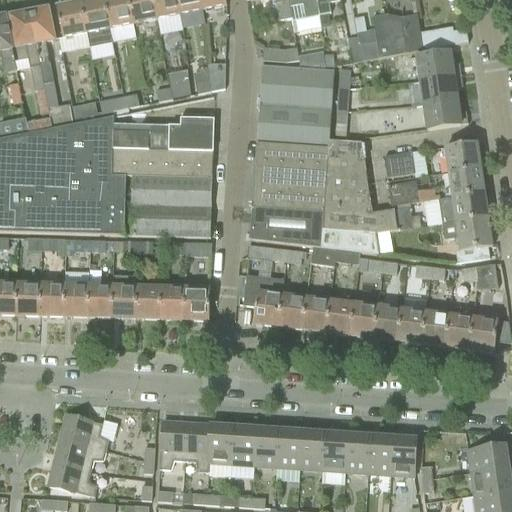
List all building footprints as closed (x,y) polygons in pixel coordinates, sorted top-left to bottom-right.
[(79,5),(86,37),(89,53),(112,49),(109,32),(103,0),(79,5)] [(126,0),(104,0),(103,0),(109,32),(133,27),(126,0)] [(150,0),(126,0),(133,27),(155,23),(150,0)] [(175,0),(150,0),(156,23),(159,38),(182,33),(179,18),(175,0)] [(199,0),(175,0),(179,18),(202,14),(199,0)] [(223,0),(199,0),(202,14),(226,9),(223,0)] [(291,23),(290,13),(287,0),(261,0),(262,4),(263,4),(265,18),(277,15),(279,25),(291,23)] [(287,0),(290,13),(291,23),(292,24),(318,19),(318,18),(315,0),(287,0)] [(315,0),(318,18),(318,19),(320,30),(328,28),(326,18),(330,18),(328,7),(339,5),(338,0),(315,0)] [(62,41),(86,37),(79,5),(56,10),(62,41)] [(48,11),(29,15),(44,88),(53,86),(45,48),(46,47),(55,46),(52,31),(48,11)] [(29,15),(9,19),(12,38),(15,53),(17,63),(28,61),(35,94),(44,92),(44,88),(29,15)] [(395,59),(421,54),(418,36),(415,18),(400,21),(387,19),(395,59)] [(318,19),(292,24),(293,35),(320,30),(318,19)] [(377,62),(395,59),(387,19),(371,22),(375,45),(377,62)] [(5,20),(0,20),(0,57),(4,76),(15,74),(12,54),(9,39),(5,20)] [(429,34),(418,36),(421,54),(432,52),(467,46),(465,33),(453,35),(452,30),(429,34)] [(357,41),(348,42),(352,67),(361,65),(358,48),(357,41)] [(358,48),(361,65),(377,62),(375,45),(358,48)] [(262,52),(262,65),(285,66),(298,64),(296,51),(284,53),(263,51),(263,52),(262,52)] [(416,60),(419,84),(460,79),(458,67),(450,68),(449,55),(416,60)] [(333,57),(324,58),(325,74),(334,74),(333,57)] [(324,58),(307,60),(309,73),(325,74),(324,58)] [(306,59),(298,60),(300,72),(307,70),(306,59)] [(225,68),(207,67),(207,71),(208,77),(208,84),(210,95),(214,95),(224,93),(225,68)] [(261,69),(259,113),(331,119),(334,74),(325,74),(309,73),(261,69)] [(339,73),(338,92),(348,93),(349,74),(339,73)] [(419,84),(422,108),(456,104),(454,91),(461,90),(460,79),(419,84)] [(210,95),(208,84),(194,87),(197,98),(210,95)] [(17,87),(9,89),(13,108),(21,107),(17,87)] [(183,89),(169,91),(171,103),(185,101),(183,89)] [(171,103),(169,91),(156,94),(158,106),(171,103)] [(44,92),(35,94),(40,118),(49,116),(48,112),(44,92)] [(338,92),(336,111),(347,112),(348,93),(338,92)] [(137,98),(122,101),(124,111),(138,109),(137,98)] [(122,101),(107,103),(109,114),(124,111),(122,101)] [(456,104),(422,108),(426,134),(467,128),(465,115),(458,116),(456,104)] [(94,107),(71,111),(72,121),(74,128),(101,123),(100,117),(96,117),(94,107)] [(70,108),(48,112),(49,116),(50,120),(50,121),(52,132),(74,128),(72,121),(71,111),(70,108)] [(259,113),(256,147),(328,153),(329,144),(331,119),(259,113)] [(113,128),(112,153),(212,156),(213,119),(188,118),(188,123),(180,123),(180,130),(113,128)] [(0,235),(124,239),(126,179),(112,179),(112,153),(113,128),(113,120),(101,123),(74,128),(52,132),(28,137),(1,142),(0,142),(0,235)] [(50,120),(26,125),(28,137),(52,132),(50,121),(50,120)] [(336,120),(334,139),(345,140),(346,121),(336,120)] [(25,122),(0,126),(0,137),(1,142),(28,137),(26,125),(25,122)] [(324,217),(323,234),(375,238),(396,235),(396,234),(393,215),(372,217),(361,147),(329,144),(328,153),(324,217)] [(444,151),(447,177),(480,172),(477,146),(444,151)] [(256,147),(252,211),(324,217),(328,153),(256,147)] [(126,179),(131,179),(211,181),(212,156),(112,153),(112,179),(126,179)] [(384,160),(387,181),(415,177),(412,156),(384,160)] [(480,172),(448,177),(451,201),(484,196),(480,172)] [(131,179),(130,209),(210,212),(211,181),(131,179)] [(389,189),(392,209),(419,205),(416,185),(389,189)] [(451,201),(437,203),(441,228),(488,221),(484,196),(451,201)] [(210,212),(130,209),(129,239),(210,242),(210,212)] [(322,252),(323,234),(324,217),(252,211),(251,219),(248,243),(268,245),(312,251),(322,252)] [(409,212),(394,215),(396,234),(412,232),(409,212)] [(488,221),(441,228),(443,243),(457,241),(459,256),(472,254),(492,251),(488,221)] [(323,234),(322,252),(335,253),(359,256),(378,259),(375,238),(323,234)] [(27,254),(41,255),(42,242),(27,242),(27,254)] [(42,242),(41,255),(50,255),(56,255),(65,256),(65,255),(66,243),(42,242)] [(76,244),(76,256),(89,256),(90,244),(76,244)] [(90,244),(89,256),(104,257),(104,245),(90,244)] [(123,257),(137,257),(138,245),(123,245),(123,257)] [(138,245),(137,257),(152,258),(153,246),(138,245)] [(184,260),(185,260),(186,247),(170,246),(170,258),(184,259),(184,260)] [(186,247),(185,260),(210,261),(210,248),(186,247)] [(272,264),(286,265),(287,254),(247,249),(246,262),(271,265),(272,264)] [(312,251),(310,267),(333,270),(333,265),(335,253),(322,252),(312,251)] [(335,253),(333,265),(358,268),(359,256),(335,253)] [(287,254),(286,265),(300,267),(302,256),(287,254)] [(368,263),(367,275),(381,276),(382,265),(368,263)] [(382,267),(381,278),(396,279),(397,269),(382,267)] [(475,271),(477,282),(475,294),(480,294),(498,292),(494,268),(475,271)] [(415,269),(414,280),(429,281),(430,271),(415,269)] [(430,271),(429,281),(444,283),(445,272),(430,271)] [(462,285),(477,282),(475,271),(461,273),(462,285)] [(64,289),(64,321),(88,321),(88,289),(89,277),(65,276),(64,289)] [(112,290),(112,322),(136,323),(136,290),(137,280),(113,279),(112,290)] [(253,328),(278,331),(282,298),(283,284),(246,280),(242,310),(255,311),(253,328)] [(0,318),(15,319),(16,287),(0,286),(0,318)] [(15,319),(39,320),(40,288),(16,287),(15,319)] [(39,320),(63,321),(64,289),(40,288),(39,320)] [(88,321),(112,322),(112,290),(88,289),(88,321)] [(136,323),(160,323),(160,291),(136,290),(136,323)] [(160,323),(184,324),(185,292),(160,291),(160,323)] [(185,292),(184,324),(208,325),(209,292),(185,292)] [(278,331),(302,334),(306,301),(282,298),(278,331)] [(302,334),(326,337),(329,304),(306,301),(302,334)] [(326,337),(349,339),(353,307),(329,304),(326,337)] [(349,339),(373,342),(377,310),(353,307),(349,339)] [(373,342),(397,345),(401,313),(377,310),(373,342)] [(445,351),(469,354),(472,321),(459,319),(459,313),(449,312),(449,318),(445,351)] [(397,345),(421,348),(425,315),(401,313),(397,345)] [(421,348),(445,351),(449,318),(425,315),(421,348)] [(472,321),(469,354),(493,356),(497,324),(472,321)] [(65,419),(59,443),(106,454),(108,444),(99,440),(102,429),(65,419)] [(173,465),(184,466),(186,427),(162,426),(159,474),(170,474),(173,465)] [(197,476),(208,477),(207,477),(210,429),(186,427),(184,466),(195,466),(197,476)] [(209,467),(231,469),(233,430),(210,429),(207,477),(208,477),(209,467)] [(231,469),(254,470),(256,432),(233,430),(231,469)] [(254,470),(276,472),(279,433),(256,432),(254,470)] [(276,472),(299,473),(301,435),(279,433),(276,472)] [(299,473),(322,475),(324,437),(301,435),(299,473)] [(322,475),(344,477),(347,438),(324,437),(322,475)] [(344,477),(367,478),(370,440),(347,438),(344,477)] [(367,478),(390,480),(392,441),(370,440),(367,478)] [(392,441),(390,480),(413,481),(416,443),(392,441)] [(59,443),(53,466),(91,475),(93,465),(103,465),(106,454),(59,443)] [(467,455),(470,478),(508,474),(505,449),(467,455)] [(143,451),(143,464),(153,464),(154,452),(143,451)] [(153,464),(143,464),(142,477),(152,478),(153,464)] [(91,475),(53,466),(47,490),(94,502),(97,491),(88,486),(91,475)] [(208,479),(230,480),(231,469),(209,467),(208,479)] [(254,470),(231,469),(230,480),(253,482),(254,470)] [(420,471),(421,484),(431,483),(430,470),(420,471)] [(299,473),(276,472),(275,483),(298,485),(299,473)] [(470,478),(473,500),(511,495),(508,474),(470,478)] [(344,477),(322,475),(321,487),(344,489),(344,477)] [(431,483),(421,484),(422,497),(432,496),(431,483)] [(140,504),(150,505),(151,490),(141,490),(140,504)] [(156,505),(171,506),(171,496),(157,495),(156,505)] [(473,500),(475,511),(511,511),(511,497),(511,495),(473,500)] [(192,508),(205,508),(206,498),(193,497),(192,508)] [(206,498),(205,508),(218,509),(228,510),(229,500),(219,499),(206,498)] [(229,500),(228,510),(238,511),(251,511),(252,501),(238,500),(229,500)] [(252,501),(251,511),(256,511),(263,511),(264,502),(252,501)] [(39,511),(52,511),(53,504),(41,503),(39,511)]
